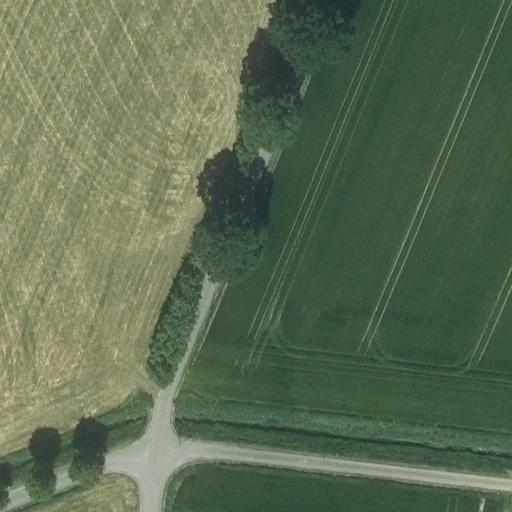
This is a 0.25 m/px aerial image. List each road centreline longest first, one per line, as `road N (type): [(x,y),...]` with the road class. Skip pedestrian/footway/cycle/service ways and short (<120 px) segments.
road 1 (unclassified): [(320,0),(253,157),(151,440)]
road 2 (unclassified): [(151,440),(511,489)]
road 3 (unclassified): [(0,502),(151,440)]
